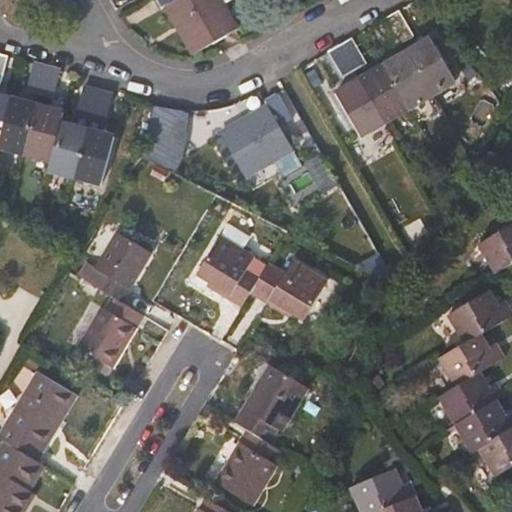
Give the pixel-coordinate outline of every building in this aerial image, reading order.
[(155,0),(162,11),(166,8),(196,56),(238,30),(223,5),(230,0),(155,0)] [(414,37),(400,12),(388,20),(403,44),(414,37)] [(403,44),(388,20),(377,26),(391,51),(403,44)] [(456,83),(431,40),(408,53),(434,96),(456,83)] [(368,65),(354,41),(341,48),(356,72),(368,65)] [(356,72),(341,48),(330,55),(344,79),(356,72)] [(434,96),(408,53),(384,67),(410,111),(434,96)] [(41,95),(47,69),(35,66),(28,92),(41,95)] [(410,111),(384,67),(361,81),(387,124),(410,111)] [(54,98),(61,72),(47,69),(41,95),(54,98)] [(387,124),(361,81),(337,95),(363,138),(387,124)] [(91,119),(98,91),(85,88),(78,115),(91,119)] [(104,122),(111,95),(98,91),(91,119),(104,122)] [(0,142),(11,99),(0,95),(0,142)] [(267,108),(221,135),(246,178),(293,151),(280,129),(293,121),(278,96),(265,104),(267,108)] [(0,148),(25,156),(38,106),(11,99),(0,142),(0,148)] [(51,163),(62,123),(64,113),(38,106),(25,156),(51,163)] [(75,180),(88,130),(62,123),(51,163),(49,173),(75,180)] [(102,187),(115,137),(88,130),(75,180),(102,187)] [(208,288),(243,310),(251,297),(262,278),(248,270),(255,258),(243,250),(251,237),(231,225),(223,238),(222,237),(198,276),(210,284),(208,288)] [(511,226),(479,245),(496,275),(511,266),(511,226)] [(88,265),(80,278),(114,299),(122,304),(153,254),(119,234),(96,270),(88,265)] [(255,258),(248,270),(262,278),(270,266),(255,258)] [(292,316),(304,322),(328,282),(292,261),(285,273),(271,265),(270,266),(262,278),(251,297),(289,319),(292,316)] [(448,316),(466,346),(440,361),(456,389),(439,399),(455,427),(473,457),(480,452),(497,479),(511,469),(511,412),(508,415),(499,402),(507,397),(498,383),(492,387),(483,373),(506,359),(498,344),(491,348),(484,335),(511,318),(511,308),(507,301),(501,306),(492,291),(448,316)] [(78,348),(111,368),(144,316),(122,304),(114,299),(107,312),(102,309),(78,348)] [(270,367),(234,423),(249,432),(271,445),(279,431),(283,434),(310,390),(270,367)] [(38,375),(0,435),(0,440),(6,444),(36,463),(76,398),(38,375)] [(249,432),(217,483),(252,506),(285,453),(271,445),(249,432)] [(6,444),(0,452),(0,511),(24,511),(31,503),(25,499),(30,491),(44,468),(36,463),(6,444)] [(396,469),(351,490),(360,511),(433,511),(432,507),(423,511),(417,496),(410,482),(404,485),(396,469)] [(25,499),(31,503),(35,495),(30,491),(25,499)] [(229,511),(209,500),(201,511),(229,511)]
